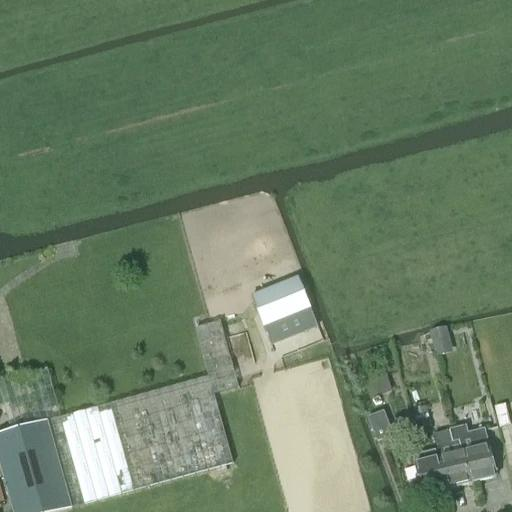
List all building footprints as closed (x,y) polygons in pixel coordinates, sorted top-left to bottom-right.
[(298,280),(251,298),(269,347),(317,329),(298,280)] [(219,323),(194,331),(208,379),(61,420),(47,371),(0,383),(0,398),(10,434),(0,436),(0,467),(12,511),(63,511),(232,465),(213,396),(238,389),(219,323)] [(436,358),(452,354),(446,329),(429,333),(431,339),(436,358)] [(431,339),(425,341),(433,377),(440,375),(436,358),(431,339)] [(386,376),(376,379),(381,396),(391,393),(386,376)] [(425,407),(410,411),(415,430),(430,426),(425,407)] [(385,420),(370,426),(377,445),(393,439),(385,420)] [(487,442),(485,435),(484,431),(466,435),(465,428),(449,432),(452,444),(458,442),(461,454),(464,453),(471,484),(495,478),(486,442),(487,442)] [(458,442),(452,444),(449,432),(433,436),(436,448),(438,453),(447,490),(471,484),(464,453),(461,454),(458,442)] [(436,448),(433,436),(437,453),(419,458),(419,456),(412,458),(414,464),(415,464),(423,496),(447,490),(438,453),(436,448)]
